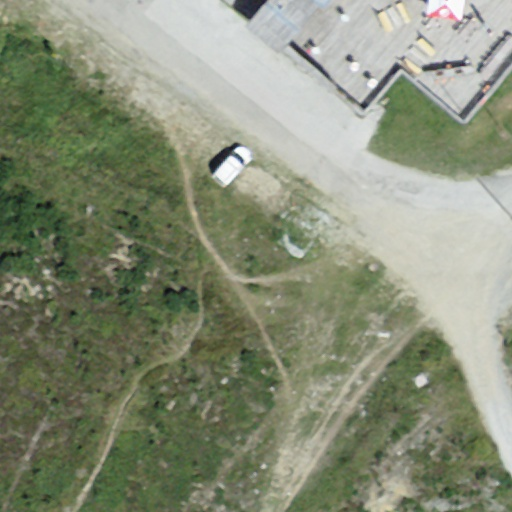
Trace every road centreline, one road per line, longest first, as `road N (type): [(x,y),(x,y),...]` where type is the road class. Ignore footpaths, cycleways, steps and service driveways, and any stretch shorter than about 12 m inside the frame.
road 1 (track): [(73,0),(348,170),(446,211)]
road 2 (track): [(511,436),(492,398),(446,211)]
